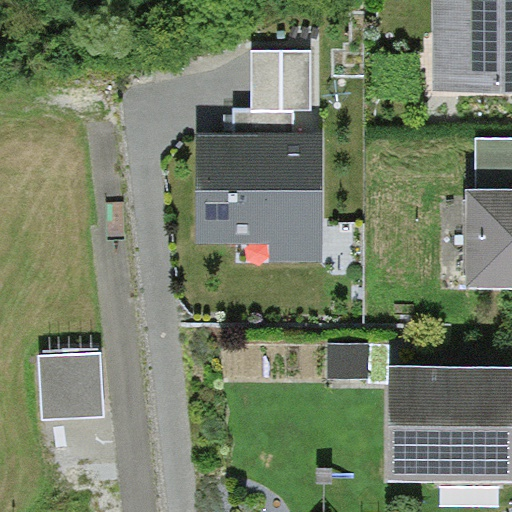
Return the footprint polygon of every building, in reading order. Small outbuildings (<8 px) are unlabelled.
[(511,0),(433,0),(433,94),(511,94),(511,0)] [(252,54),(253,112),(294,112),(311,112),(311,53),(252,54)] [(294,140),(294,112),(253,112),(235,112),(235,139),(245,139),(294,140)] [(323,264),(322,139),(294,140),(245,139),(235,139),(197,140),(198,247),(270,246),(270,264),(323,264)] [(511,141),(476,141),(475,195),(511,195),(511,141)] [(467,196),(467,295),(511,295),(511,195),(475,195),(467,196)] [(102,355),(40,358),(42,422),(104,419),(102,355)] [(511,374),(390,372),(388,485),(511,486),(511,374)]
